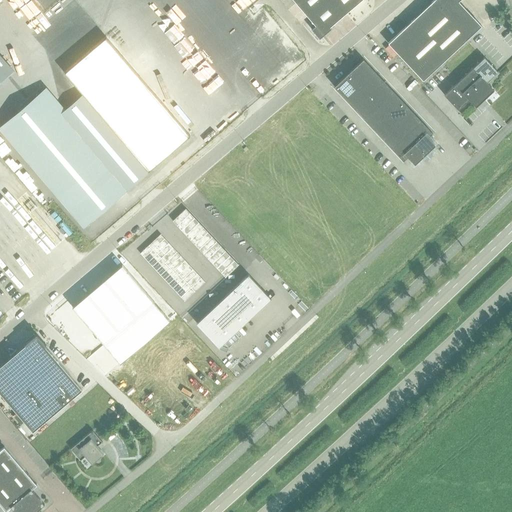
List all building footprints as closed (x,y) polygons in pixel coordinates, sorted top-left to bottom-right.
[(299,0),(296,3),(309,18),(330,1),(329,0),(299,0)] [(330,0),(330,1),(343,16),(360,0),(330,0)] [(433,0),(388,43),(423,80),(481,25),(458,1),(458,0),(433,0)] [(330,1),(309,18),(315,25),(311,29),(319,38),(331,28),(330,27),(343,16),(330,1)] [(20,28),(26,25),(24,22),(28,20),(24,13),(15,17),(20,28)] [(333,26),(342,37),(354,27),(345,17),(333,26)] [(0,80),(12,70),(0,55),(0,80)] [(480,75),(483,79),(486,82),(487,82),(498,72),(484,57),(459,81),(466,88),(480,75)] [(116,59),(112,61),(117,71),(122,69),(116,59)] [(349,73),(358,83),(373,69),(363,59),(349,73)] [(373,69),(358,83),(368,93),(383,80),(373,69)] [(344,97),(358,83),(349,73),(334,86),(344,97)] [(475,106),(483,99),(493,89),(487,82),(486,82),(483,79),(480,75),(466,88),(459,81),(444,95),(458,109),(469,99),(475,106)] [(368,93),(378,103),(392,90),(383,80),(368,93)] [(368,93),(358,83),(344,97),(353,107),(368,93)] [(129,85),(123,89),(131,100),(137,96),(129,85)] [(42,91),(40,89),(25,102),(27,104),(0,127),(84,225),(126,190),(51,102),(42,91)] [(387,114),(402,100),(392,90),(378,103),(387,114)] [(368,93),(353,107),(363,117),(378,103),(368,93)] [(115,116),(130,105),(122,94),(107,105),(115,116)] [(387,114),(397,124),(411,110),(402,100),(387,114)] [(159,102),(154,104),(159,116),(164,113),(159,102)] [(378,103),(363,117),(373,127),(387,114),(378,103)] [(406,134),(421,120),(411,110),(397,124),(406,134)] [(384,192),(308,111),(249,166),(324,247),(384,192)] [(193,114),(174,128),(178,134),(197,119),(193,114)] [(387,114),(373,127),(382,138),(397,124),(387,114)] [(138,123),(146,129),(149,124),(141,118),(138,123)] [(406,134),(424,153),(434,144),(428,137),(432,133),(421,120),(406,134)] [(382,138),(392,148),(406,134),(397,124),(382,138)] [(141,137),(148,146),(158,139),(151,130),(141,137)] [(406,134),(392,148),(410,167),(424,153),(406,134)] [(2,139),(0,140),(0,150),(8,160),(15,154),(2,139)] [(163,141),(141,150),(146,161),(151,159),(153,162),(169,155),(163,141)] [(185,208),(172,220),(177,225),(190,212),(185,208)] [(190,212),(177,225),(181,229),(194,217),(190,212)] [(194,217),(181,229),(185,234),(198,222),(194,217)] [(198,222),(185,234),(190,239),(203,226),(198,222)] [(203,226),(190,239),(194,243),(207,231),(203,226)] [(207,231),(194,243),(198,248),(211,236),(207,231)] [(160,234),(149,245),(153,249),(164,238),(160,234)] [(211,236),(198,248),(203,253),(216,240),(211,236)] [(164,238),(153,249),(157,253),(168,242),(164,238)] [(216,240),(203,253),(207,257),(220,245),(216,240)] [(168,242),(157,253),(161,258),(172,247),(168,242)] [(149,245),(140,253),(144,257),(153,249),(149,245)] [(220,245),(207,257),(211,262),(225,250),(220,245)] [(172,247),(161,258),(165,262),(176,251),(172,247)] [(153,249),(144,257),(148,261),(157,253),(153,249)] [(225,250),(211,262),(216,267),(229,254),(225,250)] [(176,251),(165,262),(169,266),(181,255),(176,251)] [(157,253),(148,261),(152,266),(161,258),(157,253)] [(229,254),(216,267),(220,271),(233,259),(229,254)] [(181,255),(169,266),(173,270),(174,269),(185,260),(181,255)] [(161,258),(152,266),(156,270),(165,262),(161,258)] [(233,259),(220,271),(224,276),(238,264),(233,259)] [(185,260),(174,269),(178,273),(189,264),(185,260)] [(165,262),(156,270),(160,274),(169,266),(165,262)] [(122,264),(72,306),(120,363),(125,358),(148,339),(170,320),(122,264)] [(189,264),(178,273),(182,278),(193,268),(189,264)] [(169,266),(160,274),(164,279),(173,270),(169,266)] [(193,268),(182,278),(186,282),(197,272),(193,268)] [(173,270),(164,279),(168,283),(178,273),(174,269),(173,270)] [(197,272),(186,282),(190,286),(201,277),(197,272)] [(178,273),(168,283),(172,287),(182,278),(178,273)] [(219,347),(271,298),(248,274),(196,323),(219,347)] [(201,277),(190,286),(194,291),(205,281),(201,277)] [(182,278),(172,287),(176,292),(186,282),(182,278)] [(186,282),(176,292),(180,296),(190,286),(186,282)] [(190,286),(180,296),(184,300),(194,291),(190,286)] [(170,320),(148,339),(155,348),(177,329),(170,320)] [(177,329),(155,348),(162,356),(184,338),(177,329)] [(23,347),(0,366),(0,391),(33,431),(82,389),(48,349),(49,348),(37,334),(35,335),(34,334),(23,343),(25,344),(23,346),(23,347)] [(184,338),(162,356),(168,364),(176,358),(191,345),(184,338)] [(148,339),(125,358),(132,367),(155,348),(148,339)] [(191,345),(176,358),(189,374),(203,360),(191,345)] [(155,348),(132,367),(139,375),(162,356),(155,348)] [(162,356),(139,375),(146,383),(161,370),(168,364),(162,356)] [(168,364),(161,370),(175,387),(189,374),(176,358),(168,364)] [(161,370),(146,383),(161,401),(175,387),(161,370)] [(70,448),(77,456),(82,452),(92,463),(104,453),(101,449),(99,451),(95,447),(102,441),(92,430),(70,448)] [(37,484),(4,446),(0,449),(0,504),(6,511),(11,507),(15,511),(34,511),(44,504),(32,489),(37,484)]
